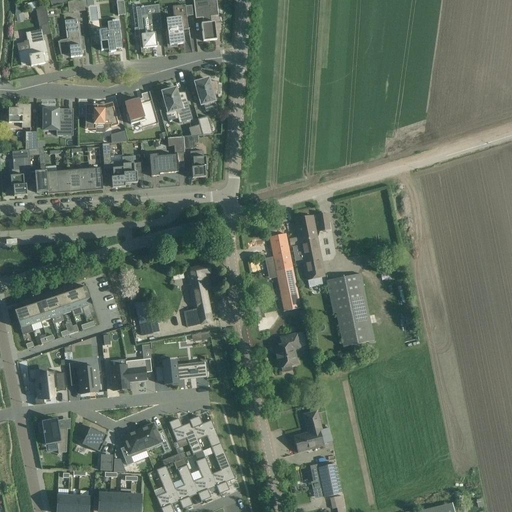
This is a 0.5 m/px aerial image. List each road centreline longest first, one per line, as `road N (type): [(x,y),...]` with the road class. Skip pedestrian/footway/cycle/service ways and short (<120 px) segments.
road 1 (unclassified): [(280,511),(228,220)]
road 2 (unclassified): [(0,235),(159,223),(173,214),(175,199)]
road 3 (residential): [(185,67),(111,93),(6,90)]
road 4 (residential): [(185,67),(78,70),(6,90)]
road 5 (unclassified): [(175,199),(0,213)]
road 6 (unclassified): [(392,170),(228,220)]
road 7 (residential): [(8,360),(110,324),(94,278)]
road 8 (unclassified): [(229,196),(242,58)]
road 9 (residential): [(77,408),(116,427),(195,398)]
road 10 (track): [(511,128),(392,170)]
road 11 (residential): [(77,408),(195,398)]
